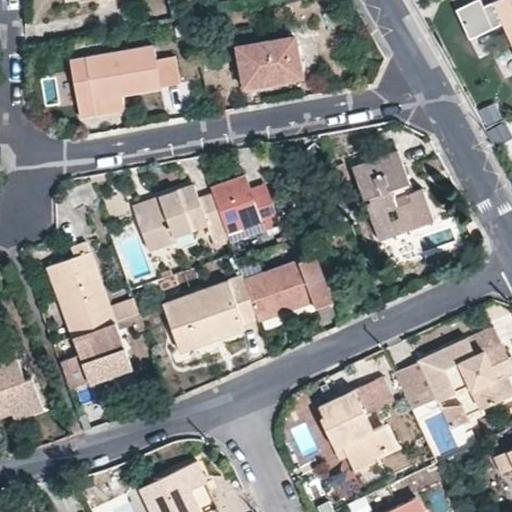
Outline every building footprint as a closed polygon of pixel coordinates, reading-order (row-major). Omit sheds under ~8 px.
[(479,0),(475,0),(456,9),(470,38),(491,28),(482,7),(479,0)] [(511,0),(498,0),(482,7),(491,28),(503,22),(511,40),(511,0)] [(176,25),(178,34),(189,32),(187,23),(176,25)] [(302,77),(295,37),(238,46),(245,87),(302,77)] [(153,46),(72,60),(81,116),(97,114),(94,99),(123,93),(161,87),(153,46)] [(94,99),(97,114),(125,109),(123,93),(94,99)] [(511,99),(498,105),(504,119),(511,114),(511,99)] [(500,133),(495,123),(484,129),(490,139),(500,133)] [(379,126),(372,127),(374,138),(382,137),(379,126)] [(409,181),(398,150),(353,167),(363,197),(368,196),(370,202),(366,204),(373,225),(390,220),(386,210),(395,207),(403,230),(421,225),(419,219),(431,215),(422,189),(413,191),(408,193),(404,183),(409,181)] [(330,164),(321,167),(323,174),(332,172),(330,164)] [(279,224),(267,189),(253,194),(250,186),(246,175),(210,187),(212,192),(226,233),(230,241),(279,224)] [(409,181),(404,183),(408,193),(413,191),(409,181)] [(267,189),(265,182),(250,186),(253,194),(267,189)] [(193,183),(159,195),(162,203),(135,213),(148,249),(176,240),(174,235),(207,224),(212,238),(226,233),(212,192),(198,197),(193,183)] [(340,192),(325,197),(334,223),(349,217),(340,192)] [(132,205),(135,213),(162,203),(159,195),(132,205)] [(386,210),(390,220),(373,225),(378,239),(403,230),(395,207),(386,210)] [(419,219),(421,225),(434,221),(431,215),(419,219)] [(114,321),(109,307),(86,243),(70,248),(73,256),(48,265),(56,288),(63,286),(68,301),(62,303),(73,336),(114,321)] [(288,259),(289,264),(315,255),(314,250),(288,259)] [(315,255),(289,264),(244,280),(258,318),(258,319),(313,299),(315,306),(332,300),(315,255)] [(164,303),(180,349),(244,326),(243,323),(258,318),(244,280),(242,276),(164,303)] [(62,303),(68,301),(63,286),(56,288),(62,303)] [(139,312),(134,298),(109,307),(114,321),(139,312)] [(114,321),(73,336),(80,354),(61,360),(70,388),(89,381),(90,383),(106,377),(103,368),(109,367),(112,376),(113,379),(133,372),(114,321)] [(500,340),(493,325),(466,337),(475,352),(500,340)] [(440,404),(441,406),(462,404),(469,421),(482,414),(480,410),(511,392),(511,383),(508,374),(509,374),(505,366),(511,363),(500,340),(475,352),(466,337),(394,372),(415,416),(440,404)] [(23,379),(11,347),(0,350),(0,408),(7,406),(10,414),(12,420),(42,409),(30,377),(23,379)] [(109,367),(103,368),(106,377),(112,376),(109,367)] [(113,379),(115,387),(135,379),(133,372),(113,379)] [(366,415),(395,401),(381,375),(354,389),(319,406),(322,415),(320,417),(335,449),(343,445),(348,457),(355,471),(374,462),(373,458),(393,447),(384,426),(374,430),(366,415)] [(462,404),(441,406),(451,429),(469,421),(462,404)] [(0,408),(0,417),(10,414),(7,406),(0,408)] [(343,445),(335,449),(341,460),(348,457),(343,445)] [(502,472),(511,467),(511,459),(508,450),(495,457),(502,472)] [(195,462),(139,489),(149,511),(199,511),(189,490),(205,483),(195,462)] [(422,511),(415,498),(385,511),(422,511)]
